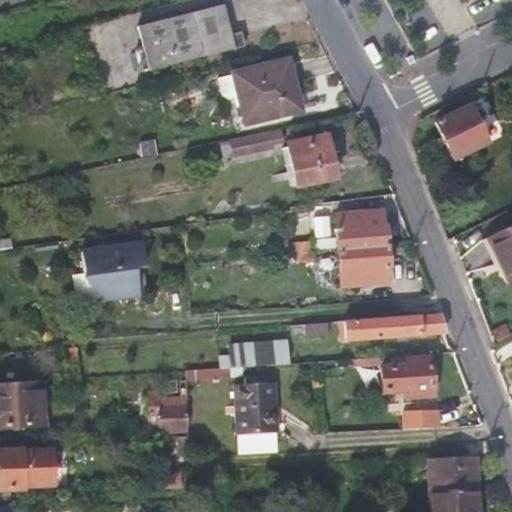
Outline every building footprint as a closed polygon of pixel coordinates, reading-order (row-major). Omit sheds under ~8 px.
[(139,44),(145,70),(243,46),(239,31),(229,33),(222,3),(134,26),(139,44)] [(137,72),(145,70),(139,44),(131,45),(137,72)] [(292,60),(231,75),(216,78),(220,96),(224,98),(236,96),(244,123),(305,108),(292,60)] [(434,121),(452,159),(485,144),(466,106),(434,121)] [(219,145),(222,158),(272,148),(271,144),(280,142),(278,132),(219,145)] [(285,145),(294,185),(333,177),(325,137),(285,145)] [(286,211),(286,208),(285,201),(236,208),(237,217),(279,212),(286,211)] [(334,217),(337,247),(385,243),(384,225),(381,225),(380,212),(334,217)] [(511,223),(485,237),(508,283),(511,281),(511,223)] [(82,249),(86,290),(101,289),(103,301),(139,296),(137,269),(145,268),(142,242),(82,249)] [(385,243),(337,247),(340,287),(386,283),(385,269),(387,269),(385,243)] [(436,312),(289,324),(289,335),(340,331),(341,340),(443,332),(436,312)] [(231,367),(290,363),(288,340),(230,343),(231,367)] [(63,347),(65,378),(77,378),(75,347),(63,347)] [(384,357),(357,359),(357,365),(385,363),(384,357)] [(388,360),(388,367),(378,367),(379,392),(398,391),(398,397),(429,395),(427,358),(388,360)] [(231,367),(203,369),(203,378),(241,377),(241,366),(231,367)] [(203,369),(183,370),(184,379),(203,378),(203,369)] [(232,384),(234,434),(274,433),(275,433),(274,413),(273,382),(263,383),(263,376),(242,377),(243,384),(232,384)] [(0,426),(41,424),(40,406),(47,406),(45,380),(0,382),(0,426)] [(185,432),(184,381),(178,381),(179,399),(157,400),(156,394),(147,394),(149,427),(157,427),(157,432),(185,432)] [(433,409),(399,411),(400,428),(434,427),(433,409)] [(274,433),(234,434),(235,455),(275,452),(274,433)] [(186,459),(186,457),(185,437),(177,438),(177,459),(186,459)] [(50,485),(48,452),(19,453),(19,451),(0,450),(0,489),(21,489),(21,487),(50,485)] [(474,511),(471,456),(425,459),(428,511),(474,511)] [(150,475),(150,489),(180,488),(179,473),(150,475)]
